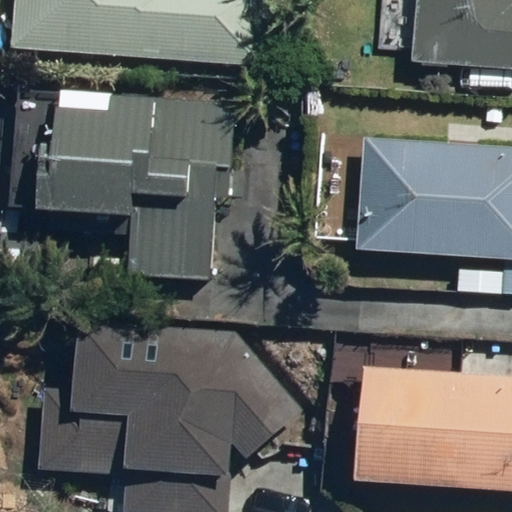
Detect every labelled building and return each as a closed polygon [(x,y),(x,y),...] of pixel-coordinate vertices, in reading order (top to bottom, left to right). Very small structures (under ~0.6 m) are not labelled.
[(24,0),(22,45),(275,55),(276,0),(24,0)] [(428,51),(428,67),(467,66),(467,61),(511,63),(511,0),(388,0),(386,49),(428,51)] [(62,204),(150,211),(146,268),(230,274),(237,167),(254,168),(259,104),(70,91),(62,204)] [(511,139),(384,133),(379,244),(511,250),(511,139)] [(53,418),(51,462),(249,473),(251,449),(287,451),(291,387),(266,385),(268,340),(95,329),(89,420),(53,418)] [(511,369),(379,363),(374,475),(511,481),(511,369)]
